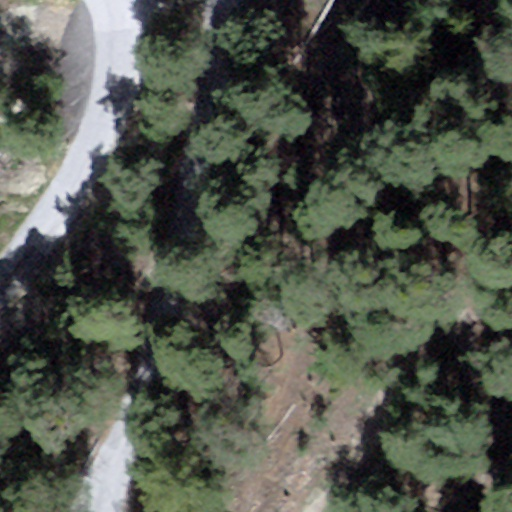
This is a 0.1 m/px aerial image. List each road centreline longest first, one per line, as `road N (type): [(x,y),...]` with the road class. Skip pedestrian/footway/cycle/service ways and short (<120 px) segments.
road 1 (unclassified): [(213,0),(208,90),(184,231),(154,359),(98,511)]
road 2 (unclassified): [(0,286),(89,157),(116,83),(118,0)]
